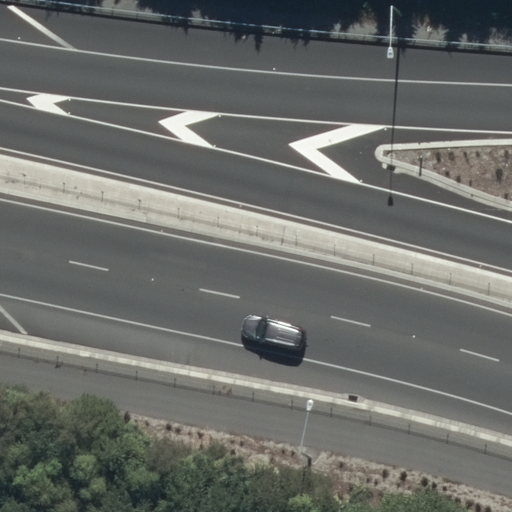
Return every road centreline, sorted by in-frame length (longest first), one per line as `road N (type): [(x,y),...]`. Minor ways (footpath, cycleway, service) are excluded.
road 1 (trunk): [(0,121),(511,252)]
road 2 (trunk): [(511,365),(289,307),(0,247)]
road 3 (trunk): [(0,61),(173,85),(511,108)]
